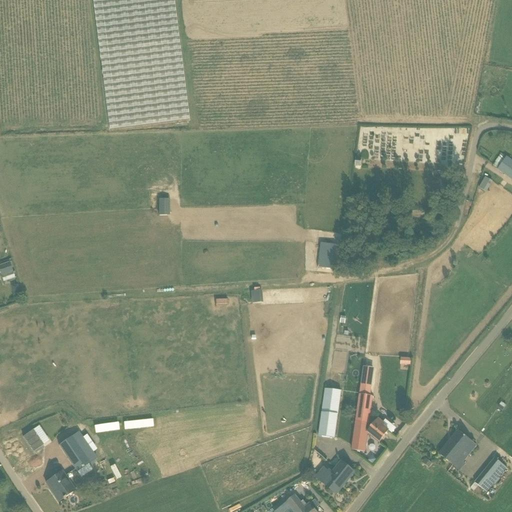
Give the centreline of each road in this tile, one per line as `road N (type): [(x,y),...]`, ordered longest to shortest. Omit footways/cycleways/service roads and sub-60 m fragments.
road 1 (track): [(198,288),(336,280),(408,263),(440,250),(459,218)]
road 2 (unclassified): [(350,511),(511,312)]
